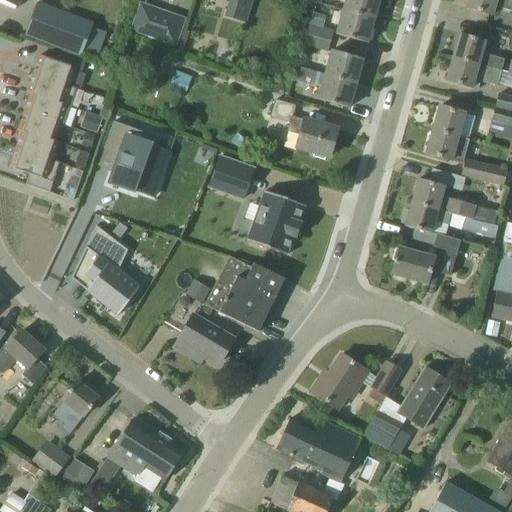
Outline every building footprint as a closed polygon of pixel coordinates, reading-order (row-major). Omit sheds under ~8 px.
[(230,0),(226,17),(247,23),(253,0),(230,0)] [(345,0),(343,9),(374,18),(379,0),(345,0)] [(511,11),(511,0),(469,0),(467,7),(493,15),(495,7),(511,11)] [(92,25),(37,4),(25,35),(80,56),(92,25)] [(374,18),(343,9),(336,33),(368,42),(374,18)] [(157,11),(147,39),(175,48),(185,20),(157,11)] [(309,24),(306,35),(331,42),(334,31),(309,24)] [(453,56),(502,70),(504,60),(482,54),(486,41),(460,33),(453,56)] [(331,42),(306,35),(304,46),(328,52),(331,42)] [(324,74),(356,83),(363,58),(332,49),(324,74)] [(33,75),(71,87),(77,69),(82,71),(87,59),(62,51),(58,62),(40,56),(33,75)] [(502,70),(453,56),(447,80),(473,88),(478,89),(480,82),(497,86),(502,70)] [(313,72),(296,67),(293,80),(309,85),(313,72)] [(194,76),(180,71),(174,86),(188,91),(194,76)] [(356,83),(324,74),(317,99),(349,108),(356,83)] [(71,87),(33,75),(27,93),(31,95),(31,94),(68,107),(70,108),(77,89),(71,87)] [(511,96),(498,93),(495,107),(511,111),(511,96)] [(68,107),(31,94),(31,95),(25,112),(62,125),(68,107)] [(295,105),(275,99),(270,117),(290,122),(288,131),(300,135),(296,147),(329,157),(337,129),(292,116),(295,105)] [(433,129),(470,139),(475,117),(465,114),(465,113),(440,106),(433,129)] [(102,107),(99,117),(102,118),(103,119),(108,120),(111,112),(111,110),(102,107)] [(511,126),(511,111),(495,107),(492,122),(511,126)] [(62,125),(25,112),(18,130),(22,132),(22,131),(56,142),(57,142),(62,125)] [(97,131),(102,118),(99,117),(85,113),(81,126),(97,131)] [(158,189),(163,175),(152,171),(159,151),(151,148),(155,137),(114,122),(104,149),(119,154),(108,184),(135,194),(136,190),(155,196),(158,189)] [(470,139),(433,129),(427,153),(464,163),(461,176),(465,178),(508,189),(511,173),(507,172),(508,170),(465,159),(470,139)] [(22,131),(22,132),(16,148),(54,161),(60,143),(57,142),(56,142),(22,131)] [(82,145),(91,149),(95,137),(86,134),(82,145)] [(54,161),(16,148),(10,167),(29,174),(26,185),(49,193),(59,163),(54,161)] [(86,167),(90,154),(81,151),(76,164),(86,167)] [(224,151),(213,181),(247,194),(258,164),(224,151)] [(451,213),(470,219),(499,226),(502,215),(476,208),(476,206),(447,198),(446,201),(440,200),(444,187),(462,192),(465,178),(461,176),(431,169),(428,181),(420,178),(413,202),(451,213)] [(73,201),(77,189),(67,186),(63,197),(73,201)] [(300,224),(298,223),(304,208),(304,207),(264,192),(264,193),(264,194),(248,240),(247,240),(247,241),(287,256),(287,254),(293,237),(295,238),(300,224)] [(451,213),(413,202),(410,211),(405,210),(401,223),(406,225),(406,226),(414,228),(431,233),(434,222),(447,225),(450,215),(451,213)] [(470,219),(470,220),(467,232),(496,239),(499,226),(470,219)] [(120,223),(112,232),(120,238),(127,229),(120,223)] [(511,224),(507,223),(499,257),(511,259),(511,224)] [(414,228),(410,242),(427,247),(432,248),(436,234),(431,233),(414,228)] [(90,295),(124,317),(143,289),(120,274),(133,254),(101,233),(77,269),(98,283),(90,295)] [(436,234),(432,248),(427,247),(425,255),(400,247),(399,249),(396,248),(392,261),(396,262),(392,274),(393,274),(392,278),(397,281),(400,282),(405,282),(406,278),(427,284),(431,270),(450,276),(453,266),(456,256),(461,240),(436,233),(436,234)] [(248,265),(230,256),(205,305),(213,309),(258,332),(285,279),(250,262),(248,265)] [(511,259),(499,257),(492,290),(511,294),(511,259)] [(197,279),(188,294),(203,303),(212,288),(197,279)] [(511,294),(492,290),(491,292),(497,293),(492,318),(511,322),(511,294)] [(205,305),(202,312),(210,316),(213,309),(205,305)] [(233,340),(192,316),(173,347),(194,359),(199,351),(219,362),(233,340)] [(44,351),(22,331),(6,349),(7,351),(0,358),(0,370),(4,374),(17,360),(28,370),(36,360),(44,351)] [(367,371),(340,354),(328,373),(324,371),(310,392),(320,399),(333,407),(337,409),(346,396),(350,398),(367,371)] [(28,370),(22,376),(31,384),(46,368),(36,360),(28,370)] [(386,398),(387,399),(402,371),(385,361),(370,388),(372,390),(368,397),(382,405),(386,398)] [(397,414),(423,430),(451,383),(425,367),(397,414)] [(96,397),(98,393),(90,386),(87,390),(77,383),(63,401),(65,403),(54,417),(61,422),(57,426),(70,436),(99,399),(96,397)] [(315,407),(328,415),(333,407),(320,399),(315,407)] [(377,412),(363,436),(388,450),(388,449),(399,430),(402,424),(377,412)] [(505,472),(511,475),(511,417),(487,460),(488,461),(497,466),(505,472)] [(318,431),(291,418),(276,450),(342,480),(360,439),(322,422),(318,431)] [(133,421),(108,458),(138,478),(136,482),(153,493),(161,480),(165,482),(183,453),(170,445),(172,441),(158,432),(156,435),(133,421)] [(70,458),(47,440),(31,461),(54,479),(70,458)] [(369,480),(375,461),(363,457),(357,477),(369,480)] [(94,472),(74,459),(61,479),(81,492),(94,472)] [(121,468),(108,459),(92,484),(105,493),(121,468)] [(25,466),(21,472),(34,481),(38,475),(25,466)] [(297,484),(282,477),(270,503),(286,511),(285,511),(326,511),(333,497),(299,480),(297,484)] [(498,511),(446,482),(430,511),(498,511)] [(0,511),(20,511),(27,502),(25,500),(13,493),(0,511)] [(50,511),(51,511),(31,497),(20,511),(50,511)]
